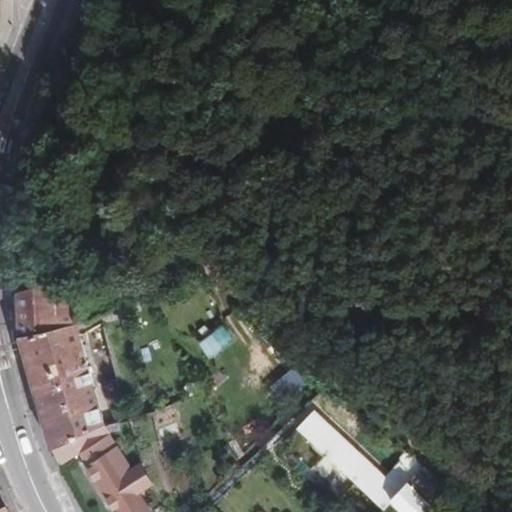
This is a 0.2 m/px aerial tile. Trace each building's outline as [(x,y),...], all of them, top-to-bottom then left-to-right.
[(25,345),(80,331),(76,289),(48,294),(46,272),(19,276),(25,345)] [(212,360),(238,345),(228,327),(202,341),(212,360)] [(108,434),(80,331),(25,345),(54,457),(76,448),(84,445),(108,434)] [(162,420),(206,400),(203,392),(132,420),(134,430),(162,420)] [(396,511),(398,509),(406,500),(314,424),(300,441),(387,511),(396,511)] [(394,444),(375,428),(369,437),(388,452),(394,444)] [(119,441),(118,433),(108,434),(110,443),(119,441)] [(76,448),(79,453),(87,450),(84,445),(76,448)] [(62,475),(85,463),(79,453),(76,448),(54,457),(62,475)] [(146,511),(139,500),(144,497),(153,491),(145,470),(128,482),(114,461),(109,464),(99,453),(85,463),(116,511),(146,511)] [(430,472),(411,457),(404,465),(422,481),(430,472)] [(435,511),(436,510),(413,492),(406,500),(398,509),(401,511),(435,511)] [(154,511),(144,497),(139,500),(146,511),(154,511)]
